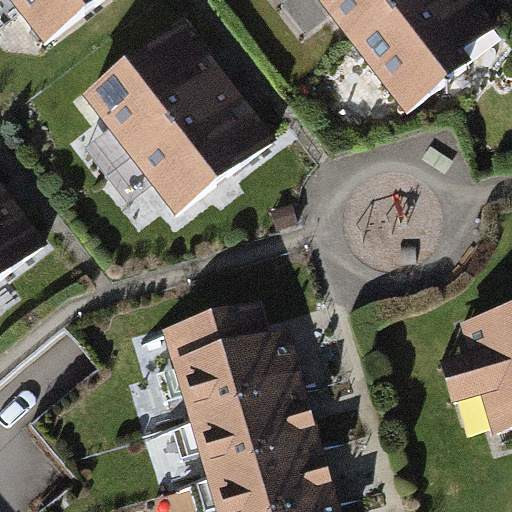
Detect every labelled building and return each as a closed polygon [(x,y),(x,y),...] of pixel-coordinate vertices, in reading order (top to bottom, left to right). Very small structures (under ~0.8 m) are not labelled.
[(9,0),(47,47),(106,0),(9,0)] [(318,0),(410,119),(477,68),(468,55),(501,30),(478,0),(318,0)] [(187,22),(85,100),(179,221),(280,142),(187,22)] [(0,183),(0,284),(49,247),(0,183)] [(294,207),(272,213),(278,233),(300,227),(294,207)] [(260,304),(163,332),(216,511),(343,511),(290,333),(270,338),(260,304)] [(511,312),(462,327),(470,357),(442,365),(455,408),(484,400),(495,438),(511,433),(511,312)]
